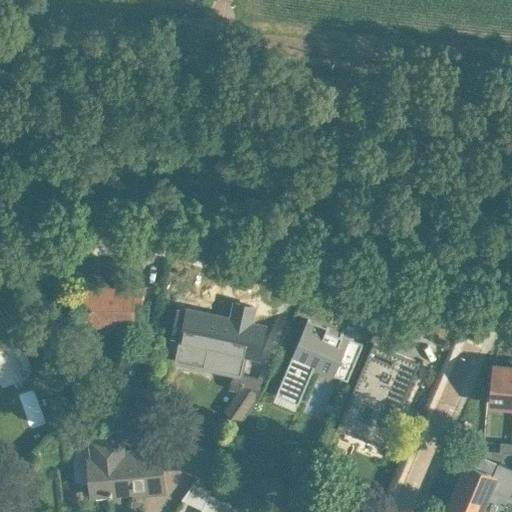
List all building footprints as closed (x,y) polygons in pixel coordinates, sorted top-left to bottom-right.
[(106,324),(106,328),(116,328),(116,339),(133,340),(134,304),(142,304),(142,283),(116,283),(116,288),(78,287),(77,323),(106,324)] [(178,310),(173,335),(181,337),(176,360),(205,366),(209,350),(244,357),(245,353),(258,356),(265,325),(251,322),(254,306),(235,302),(232,318),(188,308),(187,312),(178,310)] [(308,318),(276,393),(277,393),(279,389),(300,398),(314,365),(347,379),(361,348),(347,342),(350,336),(343,333),(326,326),(326,327),(310,320),(310,319),(308,318)] [(0,385),(33,373),(19,334),(0,341),(0,385)] [(373,342),(337,427),(338,427),(339,426),(382,445),(382,446),(383,446),(419,362),(418,361),(417,362),(395,353),(392,359),(391,363),(370,354),(372,350),(374,343),(373,342)] [(492,402),(511,404),(511,365),(495,364),(492,402)] [(236,391),(223,411),(240,419),(261,379),(232,371),(229,388),(236,391)] [(107,420),(141,417),(145,387),(111,381),(107,420)] [(19,393),(32,427),(46,422),(34,387),(19,393)] [(199,476),(218,449),(174,431),(178,468),(199,476)] [(165,490),(161,447),(125,451),(123,433),(87,437),(90,475),(92,494),(109,493),(109,494),(112,493),(134,490),(135,492),(165,490)] [(510,452),(511,442),(500,441),(499,451),(510,452)] [(450,506),(462,511),(477,511),(489,487),(511,496),(511,493),(511,467),(498,461),(493,474),(468,463),(450,506)] [(199,511),(226,511),(231,502),(209,492),(211,488),(193,480),(182,497),(202,506),(199,511)] [(0,499),(0,511),(8,511),(11,509),(0,499)]
